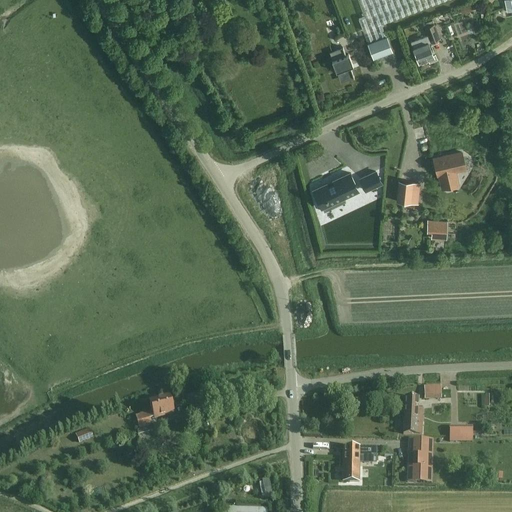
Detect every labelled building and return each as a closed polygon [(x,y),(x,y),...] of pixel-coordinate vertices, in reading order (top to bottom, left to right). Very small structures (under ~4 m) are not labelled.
[(381,23),(443,0),(358,0),(369,28),(363,30),(373,57),(392,50),(386,36),(381,23)] [(430,42),(439,38),(432,20),(425,23),(426,27),(424,28),(427,35),(430,42)] [(430,42),(427,35),(410,41),(419,64),(428,60),(429,62),(437,60),(435,54),(433,55),(428,42),(430,42)] [(350,66),(353,65),(348,54),(346,55),(343,47),(342,47),(343,49),(332,53),(334,59),(332,60),(336,71),(339,70),(342,80),(353,76),(353,77),(354,77),(350,66)] [(461,152),(433,159),(437,175),(440,174),(443,188),(457,185),(457,184),(455,184),(452,172),(458,170),(457,163),(464,162),(461,152)] [(366,190),(381,183),(375,171),(360,178),(366,190)] [(327,184),(314,190),(320,204),(328,200),(329,204),(357,190),(349,174),(332,182),(333,183),(328,186),(327,184)] [(410,202),(412,182),(398,181),(396,201),(410,202)] [(428,219),(427,231),(432,232),(432,238),(446,239),(448,221),(428,219)] [(475,383),(459,382),(459,390),(475,391),(475,383)] [(441,386),(424,387),(424,399),(441,399),(441,386)] [(191,406),(202,403),(199,394),(188,397),(191,406)] [(154,419),(174,414),(169,398),(149,403),(151,411),(135,416),(139,431),(151,427),(148,419),(153,418),(154,419)] [(405,398),(404,420),(417,420),(418,409),(420,409),(420,407),(418,407),(418,398),(405,398)] [(404,420),(403,435),(416,435),(416,434),(422,434),(423,423),(417,422),(417,420),(404,420)] [(472,427),(449,427),(449,438),(461,438),(461,442),(472,442),(472,437),(480,437),(480,430),(472,430),(472,427)] [(89,429),(75,434),(79,444),(93,438),(89,429)] [(408,439),(407,483),(432,484),(433,440),(408,439)] [(119,442),(112,449),(119,456),(126,448),(119,442)] [(343,463),(342,483),(359,483),(359,457),(371,457),(372,447),(343,447),(343,463)] [(269,481),(262,482),(265,499),(272,498),(269,481)]
